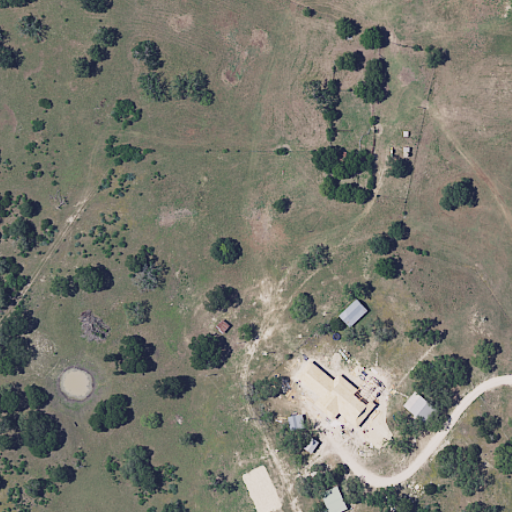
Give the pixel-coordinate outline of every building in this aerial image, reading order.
[(367,363),(380,340),(366,332),(353,355),(367,363)] [(382,403),(375,398),(380,391),(361,377),(347,396),(364,409),(356,419),(365,426),(382,403)] [(415,415),(426,402),(414,392),(403,405),(415,415)] [(302,430),(302,416),(288,416),(288,430),(302,430)] [(320,493),(326,511),(341,511),(346,510),(337,486),(320,493)]
